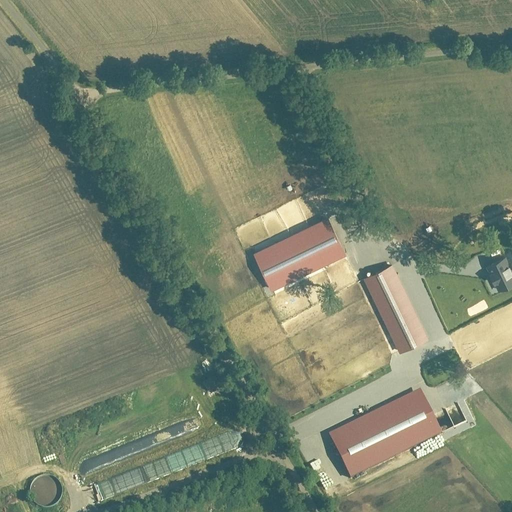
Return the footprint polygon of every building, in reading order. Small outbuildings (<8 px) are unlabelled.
[(256,255),(272,290),(344,257),(329,222),(256,255)] [(511,253),(487,265),(498,291),(511,285),(511,253)] [(368,279),(402,350),(428,338),(394,267),(368,279)] [(444,434),(423,392),(329,438),(350,480),(444,434)] [(31,491),(33,501),(39,507),(49,510),(60,505),(65,496),(64,487),(59,480),(51,476),(40,478),(33,484),(31,491)]
